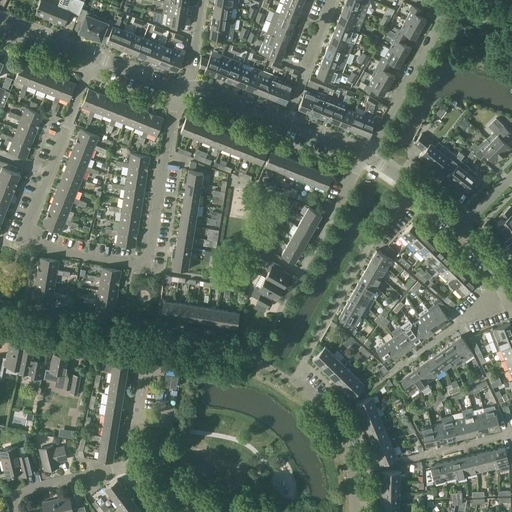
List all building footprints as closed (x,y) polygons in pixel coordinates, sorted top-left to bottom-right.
[(69,11),(79,15),(81,8),(84,1),(81,0),(59,0),(58,4),(47,0),(41,0),(36,13),(64,25),(69,11)] [(300,10),(304,0),(303,0),(285,0),(284,4),(300,10)] [(346,0),(345,4),(366,12),(370,0),(346,0)] [(163,13),(186,16),(187,6),(165,2),(163,13)] [(232,7),(215,4),(213,15),(231,18),(232,7)] [(296,20),(300,10),(284,4),(280,14),(296,20)] [(366,12),(345,4),(341,14),(362,22),(366,12)] [(405,19),(421,28),(426,19),(420,15),(423,11),(411,5),(408,9),(410,10),(405,19)] [(81,8),(79,15),(77,20),(83,22),(79,31),(90,36),(98,16),(86,12),(87,10),(81,8)] [(292,30),(296,20),(280,14),(275,12),(272,22),(276,24),(292,30)] [(184,27),(186,16),(163,13),(161,24),(184,27)] [(358,32),(362,22),(341,14),(337,24),(358,32)] [(212,26),(234,29),(235,19),(231,18),(213,15),(212,26)] [(98,16),(90,36),(101,40),(105,31),(110,33),(113,26),(115,21),(109,19),(109,21),(109,20),(98,16)] [(415,39),(421,28),(405,19),(400,29),(398,28),(395,33),(407,39),(409,35),(415,39)] [(268,32),(272,34),(288,40),(292,30),(276,24),(272,22),(268,32)] [(333,34),(354,42),(355,43),(359,32),(358,32),(337,24),(333,34)] [(113,26),(110,33),(106,42),(117,46),(123,30),(113,26)] [(210,37),(232,40),(234,29),(212,26),(210,37)] [(117,46),(127,50),(133,34),(123,30),(117,46)] [(264,42),(268,44),(284,50),(288,40),(272,34),(268,32),(264,42)] [(407,39),(395,33),(392,37),(394,38),(389,48),(405,57),(410,47),(404,43),(407,39)] [(137,54),(143,38),(133,34),(127,50),(137,54)] [(350,52),(354,42),(333,34),(329,44),(350,52)] [(147,58),(154,42),(143,38),(137,54),(147,58)] [(154,42),(147,58),(157,62),(164,46),(154,42)] [(260,53),(280,61),(284,50),(268,44),(264,42),(260,53)] [(325,54),(346,62),(350,52),(329,44),(325,54)] [(167,66),(174,50),(164,46),(157,62),(167,66)] [(174,50),(167,66),(178,70),(186,50),(175,46),(174,50)] [(399,67),(405,57),(389,48),(384,57),(382,56),(379,61),(391,67),(393,63),(399,67)] [(212,51),(209,60),(201,57),(199,68),(205,70),(204,71),(215,75),(221,59),(223,55),(212,51)] [(321,64),(337,70),(342,72),(346,62),(325,54),(321,64)] [(223,55),(221,59),(215,75),(225,79),(233,59),(223,55)] [(225,79),(235,83),(242,67),(243,63),(233,59),(225,79)] [(388,72),(391,67),(379,61),(376,66),(378,67),(373,76),(389,85),(394,75),(388,72)] [(26,85),(33,67),(22,63),(15,80),(24,84),(26,85)] [(337,70),(321,64),(317,75),(333,81),(337,70)] [(251,71),(252,71),(246,87),(255,91),(263,70),(253,66),(251,71)] [(28,85),(36,89),(43,71),(33,67),(26,85),(24,84),(22,90),(26,91),(28,85)] [(251,71),(242,67),(235,83),(246,87),(252,71),(251,71)] [(273,74),(263,70),(255,91),(265,95),(273,74)] [(47,93),(54,75),(43,71),(36,89),(47,93)] [(283,78),(273,74),(265,95),(276,99),(282,83),(282,82),(283,78)] [(65,79),(54,75),(47,93),(56,96),(58,97),(65,79)] [(9,89),(13,79),(7,76),(3,87),(9,89)] [(309,82),(319,86),(321,80),(311,76),(309,82)] [(363,89),(375,96),(377,91),(383,95),(389,85),(373,76),(368,85),(366,84),(363,89)] [(56,96),(53,102),(57,104),(60,98),(69,101),(76,84),(65,79),(58,97),(56,96)] [(292,87),(282,83),(276,99),(286,103),(292,87)] [(82,106),(91,110),(93,111),(99,93),(89,89),(82,106)] [(325,100),(327,95),(317,91),(315,96),(309,112),(319,116),(325,100)] [(305,92),(298,108),(309,112),(315,96),(305,92)] [(99,93),(93,111),(91,110),(88,116),(92,118),(95,112),(103,115),(110,97),(99,93)] [(327,95),(325,100),(319,116),(329,120),(337,99),(327,95)] [(103,115),(112,118),(114,119),(121,102),(110,97),(103,115)] [(337,99),(329,120),(339,124),(345,107),(347,103),(337,99)] [(121,102),(114,119),(112,118),(109,124),(114,126),(116,120),(124,123),(131,106),(121,102)] [(124,123),(135,127),(142,110),(131,106),(124,123)] [(26,107),(22,116),(21,118),(39,125),(43,114),(26,107)] [(356,111),(345,107),(339,124),(349,128),(356,111)] [(441,117),(446,110),(441,107),(436,113),(441,117)] [(153,114),(142,110),(135,127),(144,131),(146,132),(153,114)] [(366,115),(365,115),(356,111),(349,128),(359,132),(366,115)] [(366,115),(359,132),(370,136),(376,120),(380,121),(382,117),(367,111),(365,115),(366,115)] [(21,118),(22,116),(16,114),(14,118),(21,120),(17,129),(35,136),(39,125),(21,118)] [(153,114),(146,132),(144,131),(141,137),(145,138),(148,132),(157,136),(164,118),(153,114)] [(458,125),(463,129),(470,122),(465,116),(458,125)] [(181,131),(191,135),(197,119),(193,117),(192,120),(186,117),(181,131)] [(489,142),(502,155),(511,147),(507,143),(511,137),(511,134),(496,118),(488,126),(493,131),(486,138),(486,139),(489,142)] [(203,121),(197,119),(191,135),(201,139),(207,125),(202,123),(203,121)] [(201,139),(211,143),(217,129),(207,125),(201,139)] [(17,129),(14,137),(13,139),(31,146),(35,136),(17,129)] [(101,147),(95,145),(99,136),(81,129),(77,140),(95,147),(94,149),(100,151),(101,147)] [(227,133),(217,129),(211,143),(221,147),(227,133)] [(221,147),(231,151),(237,137),(227,133),(221,147)] [(414,144),(423,151),(418,157),(427,164),(439,149),(443,145),(442,145),(446,140),(444,138),(440,143),(439,142),(435,146),(431,143),(432,141),(422,133),(414,144)] [(13,139),(14,137),(8,135),(6,139),(12,141),(9,151),(27,157),(31,146),(13,139)] [(247,141),(237,137),(231,151),(241,155),(247,141)] [(472,148),(485,162),(489,158),(495,163),(502,155),(489,142),(486,139),(478,145),(476,144),(474,143),(470,147),(472,148)] [(77,140),(73,150),(90,157),(94,149),(95,147),(77,140)] [(241,155),(251,159),(258,143),(252,141),(252,143),(247,141),(241,155)] [(263,145),(258,143),(251,159),(262,163),(268,149),(262,147),(263,145)] [(443,145),(439,149),(427,164),(436,171),(441,165),(446,169),(454,158),(456,155),(443,145)] [(87,166),(90,157),(73,150),(68,161),(86,168),(85,170),(92,172),(93,168),(87,166)] [(266,165),(276,169),(282,152),(277,150),(276,152),(271,150),(266,165)] [(446,179),(455,186),(469,168),(460,161),(464,155),(459,151),(456,155),(454,158),(446,169),(450,173),(446,179)] [(288,154),(282,152),(276,169),(286,173),(291,159),(287,157),(288,154)] [(131,153),(129,163),(129,165),(148,168),(150,156),(131,153)] [(286,173),(296,177),(301,163),(291,159),(286,173)] [(68,161),(64,172),(82,179),(85,170),(86,168),(68,161)] [(129,165),(129,163),(123,162),(122,166),(129,167),(127,176),(146,179),(148,168),(129,165)] [(312,166),(301,163),(296,177),(306,181),(312,166)] [(10,169),(4,167),(2,166),(0,172),(0,178),(16,184),(20,173),(16,172),(10,169)] [(306,181),(316,185),(323,168),(319,166),(318,169),(312,166),(306,181)] [(328,170),(323,168),(316,185),(327,189),(332,175),(327,173),(328,170)] [(478,175),(469,168),(455,186),(464,193),(469,187),(473,191),(482,180),(477,176),(478,175)] [(187,176),(185,176),(184,181),(201,184),(203,173),(188,170),(187,176)] [(64,172),(60,182),(78,189),(82,179),(64,172)] [(127,176),(126,185),(125,187),(144,190),(146,179),(127,176)] [(0,190),(12,195),(16,184),(0,178),(0,190)] [(270,183),(269,187),(275,190),(278,181),(272,179),(270,183)] [(185,192),(200,194),(201,184),(184,181),(183,186),(186,187),(185,192)] [(75,198),(78,189),(60,182),(56,193),(74,200),(73,202),(79,204),(81,200),(75,198)] [(125,187),(126,185),(119,184),(119,188),(125,189),(124,198),(143,201),(144,190),(125,187)] [(220,197),(224,198),(225,192),(226,188),(222,187),(221,187),(220,191),(214,190),(213,196),(220,197)] [(0,190),(0,202),(8,206),(12,195),(0,190)] [(185,192),(183,203),(198,205),(200,194),(185,192)] [(56,193),(52,204),(70,211),(73,202),(74,200),(56,193)] [(124,198),(122,208),(122,210),(141,213),(143,201),(124,198)] [(198,205),(183,203),(182,213),(196,216),(198,205)] [(66,219),(70,211),(52,204),(48,214),(66,221),(65,223),(71,226),(72,221),(66,219)] [(122,210),(122,208),(116,207),(115,211),(122,212),(120,221),(139,224),(141,213),(122,210)] [(309,207),(303,217),(318,225),(321,220),(319,219),(322,214),(309,207)] [(504,234),(511,227),(511,215),(511,214),(511,213),(511,211),(509,208),(499,216),(503,220),(497,225),(504,234)] [(196,216),(182,213),(180,224),(195,226),(196,216)] [(61,232),(65,223),(66,221),(48,214),(43,225),(61,232)] [(316,230),(318,225),(303,217),(298,226),(311,234),(314,229),(316,230)] [(120,221),(119,230),(118,232),(137,235),(139,224),(120,221)] [(401,235),(409,243),(422,230),(414,222),(401,235)] [(180,224),(178,235),(193,237),(195,226),(180,224)] [(298,226),(292,236),(306,243),(311,234),(298,226)] [(118,232),(119,230),(112,229),(112,233),(118,234),(117,244),(135,247),(137,235),(118,232)] [(409,243),(417,250),(429,238),(422,230),(409,243)] [(193,237),(178,235),(177,245),(191,248),(193,237)] [(303,247),(306,243),(292,236),(287,245),(302,254),(305,249),(303,247)] [(417,250),(425,258),(437,245),(429,238),(417,250)] [(173,250),(172,255),(190,258),(191,248),(177,245),(176,251),(173,250)] [(302,254),(287,245),(282,254),(295,262),(298,257),(300,258),(302,254)] [(425,258),(432,265),(445,252),(437,245),(425,258)] [(273,253),(261,246),(256,255),(269,261),(273,253)] [(376,250),(371,260),(387,269),(392,259),(376,250)] [(432,265),(440,273),(453,260),(445,252),(432,265)] [(190,258),(172,255),(171,261),(174,261),(173,267),(188,269),(190,258)] [(57,272),(56,274),(63,275),(64,271),(57,270),(59,260),(40,257),(38,269),(57,272)] [(371,260),(366,269),(381,278),(387,269),(371,260)] [(440,273),(448,280),(460,268),(453,260),(440,273)] [(270,271),(266,277),(283,287),(285,284),(286,285),(290,278),(289,277),(290,275),(279,269),(280,266),(272,261),(267,270),(270,271)] [(102,267),(101,277),(101,279),(119,282),(121,270),(102,267)] [(448,280),(455,288),(468,275),(460,268),(448,280)] [(38,269),(36,280),(55,283),(56,274),(57,272),(38,269)] [(376,287),(381,278),(366,269),(360,278),(376,287)] [(94,280),(100,281),(99,290),(118,293),(119,282),(101,279),(101,277),(94,275),(94,280)] [(476,283),(468,275),(455,288),(463,296),(476,283)] [(282,289),(283,287),(266,277),(260,289),(256,287),(252,295),(259,299),(258,301),(268,307),(271,301),(269,299),(271,296),(276,299),(278,296),(279,297),(283,290),(282,289)] [(360,278),(355,288),(371,297),(375,299),(380,290),(376,287),(360,278)] [(55,283),(36,280),(35,291),(53,294),(53,296),(60,297),(60,293),(54,292),(55,283)] [(371,297),(355,288),(350,297),(366,306),(371,297)] [(99,290),(97,299),(97,301),(116,304),(118,293),(99,290)] [(51,306),(53,296),(53,294),(35,291),(33,303),(51,306)] [(360,316),(366,306),(350,297),(344,307),(360,316)] [(97,301),(97,299),(91,298),(90,302),(97,303),(95,313),(114,316),(116,304),(97,301)] [(436,306),(430,311),(440,326),(449,319),(440,306),(444,303),(437,298),(433,301),(436,306)] [(167,319),(172,320),(175,302),(164,300),(162,315),(167,316),(167,319)] [(186,304),(175,302),(172,320),(178,321),(178,318),(183,319),(186,304)] [(183,319),(194,320),(196,305),(186,304),(183,319)] [(194,320),(205,322),(207,307),(196,305),(194,320)] [(205,322),(215,324),(218,309),(207,307),(205,322)] [(355,325),(360,316),(344,307),(339,316),(346,320),(345,322),(343,325),(352,333),(357,327),(355,325)] [(220,327),(226,328),(228,310),(218,309),(215,324),(221,324),(220,327)] [(228,310),(226,328),(231,329),(231,326),(237,327),(240,312),(228,310)] [(431,332),(440,326),(430,311),(421,317),(431,332)] [(421,317),(412,324),(422,338),(431,332),(421,317)] [(409,319),(400,326),(414,345),(422,338),(412,324),(409,319)] [(493,341),(497,339),(511,333),(511,327),(510,322),(489,330),(493,341)] [(391,332),(394,336),(405,351),(414,345),(400,326),(400,325),(391,332)] [(511,344),(511,333),(497,339),(493,341),(497,351),(501,349),(511,344)] [(394,336),(386,342),(396,357),(405,351),(394,336)] [(471,350),(461,336),(452,342),(465,361),(474,354),(471,350)] [(472,344),(474,349),(478,347),(476,342),(473,337),(469,339),(472,344)] [(396,357),(386,342),(376,349),(387,364),(396,357)] [(443,348),(453,363),(456,367),(465,361),(452,342),(443,348)] [(23,349),(24,349),(24,347),(10,344),(7,359),(0,357),(0,378),(2,378),(4,366),(18,369),(19,369),(23,349)] [(511,356),(511,344),(501,349),(505,359),(511,356)] [(320,366),(333,353),(325,345),(312,358),(320,366)] [(434,354),(445,369),(453,363),(443,348),(434,354)] [(23,349),(19,369),(18,369),(18,371),(31,374),(31,376),(42,379),(45,361),(36,359),(37,352),(24,349),(23,349)] [(63,387),(70,389),(69,396),(76,398),(78,390),(77,390),(79,380),(73,378),(65,376),(65,374),(66,374),(68,366),(66,366),(68,356),(54,353),(50,371),(58,372),(56,380),(64,382),(63,387)] [(341,361),(333,353),(320,366),(328,374),(341,361)] [(425,361),(436,375),(445,369),(434,354),(425,361)] [(102,371),(111,372),(127,374),(127,369),(130,369),(132,359),(124,357),(123,362),(113,361),(104,360),(102,371)] [(348,368),(341,361),(328,374),(336,381),(348,368)] [(427,382),(436,375),(425,361),(416,367),(427,382)] [(416,367),(408,373),(418,388),(420,391),(429,385),(427,382),(416,367)] [(356,376),(348,368),(336,381),(343,389),(356,376)] [(125,385),(127,374),(111,372),(110,383),(125,385)] [(409,395),(418,388),(408,373),(398,380),(409,395)] [(352,397),(364,384),(356,376),(343,389),(352,397)] [(110,383),(108,393),(123,396),(125,385),(110,383)] [(454,387),(453,388),(451,384),(446,386),(448,390),(450,395),(456,392),(454,387)] [(437,402),(441,400),(445,398),(446,396),(444,392),(434,397),(437,402)] [(122,402),(123,396),(108,393),(106,404),(124,407),(125,402),(122,402)] [(360,413),(376,406),(372,396),(355,403),(360,413)] [(432,405),(437,402),(434,397),(425,401),(427,407),(432,405)] [(106,404),(105,415),(120,417),(121,412),(123,412),(124,407),(106,404)] [(376,406),(360,413),(364,423),(381,416),(376,406)] [(484,408),(489,430),(500,427),(498,418),(503,417),(499,409),(495,410),(494,406),(484,408)] [(473,410),(478,432),(489,430),(484,408),(483,408),(483,407),(473,410)] [(462,410),(463,417),(468,435),(478,432),(473,410),(467,411),(467,409),(462,410)] [(105,415),(103,425),(118,428),(120,417),(105,415)] [(442,418),(443,423),(447,440),(458,438),(453,420),(452,415),(442,418)] [(381,416),(364,423),(368,433),(385,426),(381,416)] [(453,420),(458,438),(468,435),(463,417),(453,420)] [(432,425),(437,443),(447,440),(443,423),(432,425)] [(103,425),(101,436),(116,438),(118,428),(103,425)] [(425,446),(437,443),(432,425),(421,428),(425,446)] [(389,436),(385,426),(368,433),(372,443),(389,436)] [(115,444),(116,438),(101,436),(99,447),(117,449),(118,445),(115,444)] [(393,446),(389,436),(372,443),(376,453),(393,446)] [(54,445),(39,448),(45,470),(59,467),(58,461),(67,459),(64,446),(54,448),(54,445)] [(24,446),(18,448),(18,446),(0,450),(0,452),(5,473),(5,476),(22,472),(23,476),(33,473),(29,453),(26,454),(24,446)] [(380,464),(397,457),(393,446),(376,453),(380,464)] [(509,464),(505,446),(494,449),(498,467),(500,472),(509,470),(509,464)] [(99,447),(98,458),(113,460),(114,454),(117,455),(117,449),(99,447)] [(498,467),(494,449),(484,451),(488,469),(498,467)] [(473,454),(477,472),(488,469),(484,451),(473,454)] [(473,454),(463,457),(467,474),(477,472),(473,454)] [(467,474),(463,457),(452,459),(456,476),(457,477),(467,474)] [(456,476),(452,459),(442,462),(446,480),(457,477),(456,476)] [(430,465),(431,468),(427,470),(427,480),(434,479),(435,482),(446,480),(442,462),(430,465)] [(382,470),(382,482),(400,482),(400,471),(382,470)] [(117,478),(105,488),(112,497),(126,486),(123,482),(121,483),(117,478)] [(400,493),(400,482),(382,482),(381,492),(400,493)] [(118,505),(131,496),(127,492),(129,490),(126,486),(112,497),(118,505)] [(399,503),(400,493),(381,492),(381,503),(399,503)] [(127,511),(137,505),(131,496),(118,505),(123,511),(127,511)] [(69,497),(43,503),(44,511),(85,511),(84,507),(72,510),(69,497)] [(399,511),(399,503),(381,503),(381,511),(399,511)]
